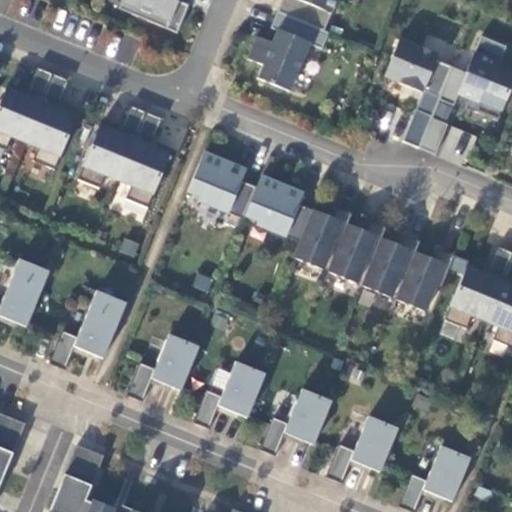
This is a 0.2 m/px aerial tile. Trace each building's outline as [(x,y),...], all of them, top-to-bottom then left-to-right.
[(137,0),(131,15),(177,34),(189,6),(179,2),(179,0),(137,0)] [(282,0),(277,13),(323,32),(336,0),(282,0)] [(323,32),(277,13),(270,29),(277,31),(272,43),(257,37),(247,60),(262,66),(257,79),(289,92),(309,45),(321,50),(328,34),(323,32)] [(439,99),(438,101),(452,107),(457,95),(479,104),(475,113),(497,122),(511,86),(511,68),(500,64),(506,48),(481,37),(466,74),(452,68),(439,99)] [(400,40),(385,77),(401,83),(400,85),(423,94),(424,93),(439,99),(452,68),(436,61),(438,56),(400,40)] [(26,96),(6,89),(0,103),(0,148),(7,151),(12,137),(25,143),(53,75),(37,68),(26,96)] [(25,143),(38,148),(32,162),(55,171),(76,117),(57,110),(69,81),(53,75),(25,143)] [(99,127),(77,180),(99,189),(105,176),(118,181),(146,113),(130,107),(119,135),(99,127)] [(415,111),(402,143),(418,149),(431,119),(431,118),(415,111)] [(146,113),(118,181),(131,186),(126,200),(148,209),(170,156),(150,148),(162,120),(146,113)] [(431,119),(418,149),(435,156),(447,126),(431,119)] [(204,153),(199,164),(208,168),(213,157),(204,153)] [(199,164),(187,193),(200,198),(199,202),(243,220),(244,217),(256,188),(242,182),(246,171),(213,157),(208,168),(199,164)] [(256,188),(266,192),(270,181),(261,177),(256,188)] [(256,188),(244,217),(258,222),(256,226),(301,244),(314,211),(299,205),(303,195),(270,181),(266,192),(256,188)] [(348,226),(352,215),(336,208),(332,219),(314,211),(301,244),(294,259),(322,271),(332,247),(338,250),(348,226)] [(382,240),(386,229),(370,222),(366,233),(348,226),(338,250),(328,273),(356,285),(366,261),(372,263),(382,240)] [(416,253),(420,243),(404,236),(400,247),(382,240),(372,263),(362,287),(391,299),(400,275),(406,277),(416,253)] [(135,257),(139,243),(123,238),(118,252),(135,257)] [(485,322),(511,256),(511,253),(497,248),(486,275),(467,267),(445,321),(467,330),(472,316),(485,322)] [(440,291),(454,257),(438,250),(434,261),(416,253),(406,277),(396,301),(425,313),(434,289),(440,291)] [(511,256),(485,322),(498,327),(492,341),(511,348),(511,256)] [(0,305),(0,318),(25,329),(48,273),(19,260),(0,306),(0,305)] [(77,338),(62,332),(49,365),(64,371),(74,348),(102,360),(125,304),(96,292),(77,338)] [(230,299),(227,309),(253,316),(255,306),(230,299)] [(126,396),(142,403),(152,380),(180,392),(198,348),(169,336),(155,370),(140,364),(126,396)] [(193,424),(208,430),(218,407),(246,419),(264,375),(235,363),(221,397),(206,391),(193,424)] [(259,451),(275,458),(284,434),(313,446),(331,402),(301,390),(288,424),(273,418),(259,451)] [(0,415),(0,485),(25,425),(0,415)] [(325,478),(341,485),(351,462),(379,474),(397,430),(368,418),(354,451),(339,446),(325,478)] [(236,511),(232,510),(231,511),(133,511),(115,504),(113,509),(92,501),(91,505),(85,502),(86,498),(103,457),(76,446),(49,511),(236,511)] [(411,475),(398,508),(407,511),(414,511),(423,491),(451,503),(469,459),(440,447),(426,481),(411,475)]
